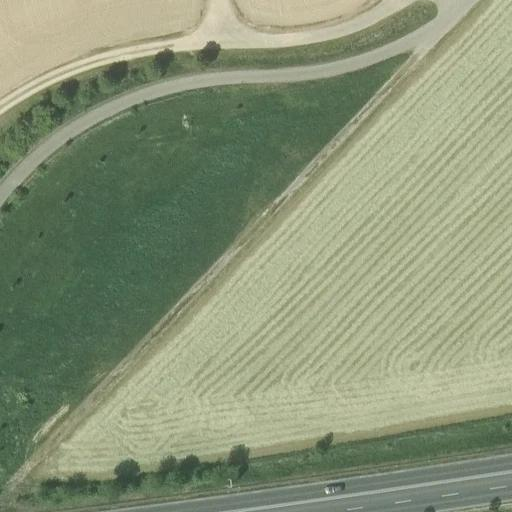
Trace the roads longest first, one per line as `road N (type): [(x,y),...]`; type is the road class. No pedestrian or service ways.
road 1 (track): [(36,469),(458,17)]
road 2 (track): [(458,17),(392,56),(347,69),(151,95),(62,138),(0,195)]
road 3 (track): [(0,116),(108,63),(173,48),(229,47)]
road 4 (track): [(223,0),(229,47),(322,41),(357,32),(412,0)]
road 5 (trunk): [(511,479),(283,511)]
